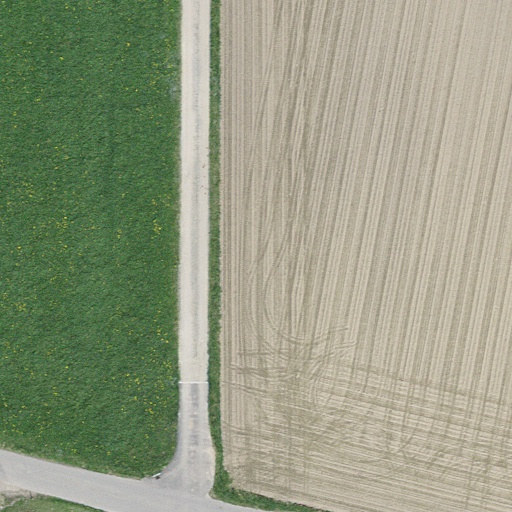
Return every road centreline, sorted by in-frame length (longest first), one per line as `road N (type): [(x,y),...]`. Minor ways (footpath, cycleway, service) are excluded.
road 1 (track): [(183,511),(195,0)]
road 2 (unclassified): [(173,511),(0,465)]
